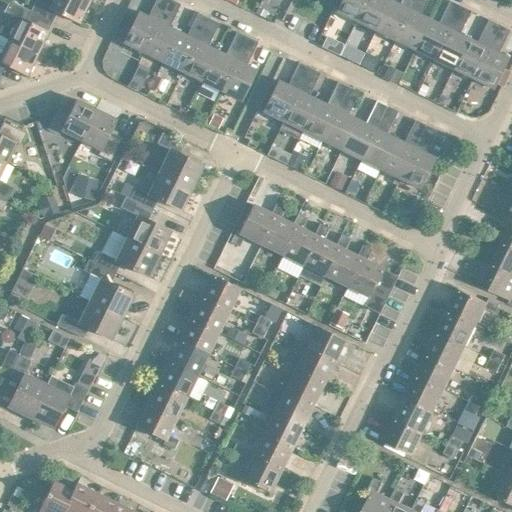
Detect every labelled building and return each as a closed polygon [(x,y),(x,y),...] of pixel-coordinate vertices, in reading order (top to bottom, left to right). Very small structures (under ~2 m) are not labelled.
[(19,19),(9,39),(39,53),(50,31),(27,20),(32,11),(31,11),(32,11),(10,0),(5,12),(19,19)] [(38,0),(36,0),(32,11),(31,11),(32,11),(53,22),(58,12),(80,23),(91,1),(88,0),(54,0),(52,6),(38,0)] [(124,42),(144,52),(169,0),(156,0),(149,16),(139,11),(124,42)] [(169,0),(144,52),(164,62),(179,31),(170,27),(181,4),(173,0),(169,0)] [(342,0),(337,11),(357,21),(367,0),(342,0)] [(367,0),(357,21),(377,31),(391,0),(367,0)] [(391,0),(377,31),(396,40),(415,0),(402,0),(400,4),(392,0),(391,0)] [(415,0),(396,40),(415,50),(431,19),(422,14),(428,0),(415,0)] [(415,50),(435,59),(461,5),(450,0),(439,23),(431,19),(415,50)] [(435,59),(454,69),(469,38),(461,33),(472,11),(461,5),(435,59)] [(259,6),(255,13),(265,18),(269,11),(259,6)] [(164,62),(183,71),(210,18),(199,12),(188,35),(179,31),(164,62)] [(183,71),(202,81),(218,50),(209,46),(220,23),(210,18),(183,71)] [(454,69),(473,78),(500,24),(489,19),(478,42),(469,38),(454,69)] [(500,24),(473,78),(494,88),(496,83),(504,68),(504,67),(509,57),(499,52),(510,30),(500,24)] [(202,81),(222,90),(248,37),(238,31),(226,54),(218,50),(202,81)] [(248,37),(222,90),(242,100),(257,69),(248,65),(259,42),(248,37)] [(39,53),(9,39),(0,57),(0,75),(6,64),(28,75),(39,53)] [(359,49),(353,61),(360,65),(366,53),(359,49)] [(264,111),(284,121),(310,68),(300,62),(288,85),(279,80),(264,111)] [(389,65),(384,76),(398,83),(403,72),(389,65)] [(504,68),(496,83),(502,86),(510,70),(504,67),(504,68)] [(284,121),(303,131),(319,100),(310,96),(321,73),(310,68),(284,121)] [(135,74),(129,85),(140,90),(145,79),(135,74)] [(303,131),(323,140),(349,87),(338,81),(327,104),(319,100),(303,131)] [(423,84),(418,93),(425,97),(429,87),(423,84)] [(323,140),(342,150),(357,119),(349,115),(360,92),(349,87),(323,140)] [(442,96),(439,102),(446,106),(448,102),(446,97),(442,96)] [(62,131),(82,140),(97,109),(77,99),(71,112),(59,106),(48,129),(60,135),(62,131)] [(342,150),(361,159),(388,106),(377,100),(366,123),(357,119),(342,150)] [(361,159),(381,169),(396,138),(387,133),(398,111),(388,106),(361,159)] [(97,109),(82,140),(101,150),(99,154),(111,160),(123,138),(111,132),(117,119),(97,109)] [(212,114),(206,125),(210,127),(216,129),(216,130),(221,119),(212,114)] [(381,169),(400,178),(427,124),(416,119),(405,142),(396,138),(381,169)] [(0,158),(7,162),(16,143),(21,145),(27,132),(4,121),(0,129),(0,158)] [(427,124),(400,178),(420,188),(436,157),(426,152),(437,130),(427,124)] [(171,149),(160,172),(192,187),(203,165),(181,154),(186,144),(163,133),(158,143),(171,149)] [(291,154),(286,164),(301,171),(308,157),(294,149),(291,154)] [(0,197),(8,202),(14,190),(0,182),(0,175),(7,162),(0,158),(0,197)] [(127,196),(126,197),(153,210),(158,199),(181,210),(192,187),(160,172),(149,194),(136,187),(131,198),(127,196)] [(335,174),(330,184),(341,189),(346,180),(335,174)] [(352,179),(348,189),(355,193),(360,183),(352,179)] [(78,181),(75,195),(94,199),(97,185),(78,181)] [(54,194),(41,198),(47,216),(60,212),(54,194)] [(511,196),(503,215),(511,220),(511,196)] [(138,215),(127,238),(160,254),(171,231),(148,220),(153,210),(126,197),(121,207),(138,215)] [(262,244),(283,254),(297,225),(293,223),(281,217),(286,207),(277,202),(272,213),(276,215),(262,244)] [(245,236),(262,244),(276,215),(272,213),(254,204),(240,232),(236,231),(231,242),(240,246),(245,236)] [(407,215),(405,220),(413,224),(418,214),(414,212),(407,215)] [(283,254),(305,265),(319,236),(315,234),(302,228),(308,217),(299,213),(293,223),(297,225),(283,254)] [(305,265),(326,276),(341,247),(336,245),(324,238),(329,228),(320,223),(315,234),(319,236),(305,265)] [(45,224),(39,234),(50,240),(56,229),(45,224)] [(511,224),(503,242),(511,246),(511,224)] [(326,276),(348,286),(362,257),(358,255),(345,249),(351,238),(342,234),(336,245),(341,247),(326,276)] [(89,259),(116,273),(121,262),(149,276),(160,254),(127,238),(117,260),(99,251),(94,261),(89,259)] [(511,246),(503,242),(493,264),(511,273),(511,246)] [(362,257),(348,286),(369,297),(365,306),(380,313),(398,276),(384,269),(384,268),(367,260),(372,249),(363,245),(358,255),(362,257)] [(101,278),(90,300),(123,317),(134,294),(111,283),(116,273),(89,259),(84,270),(101,278)] [(511,273),(493,264),(482,286),(510,300),(509,303),(511,304),(511,273)] [(212,274),(201,296),(230,310),(241,288),(212,274)] [(271,282),(265,293),(275,298),(281,287),(271,282)] [(459,288),(448,311),(477,325),(485,307),(496,313),(500,303),(489,298),(487,302),(459,288)] [(201,296),(190,317),(219,332),(230,310),(201,296)] [(123,317),(90,300),(80,322),(62,314),(57,324),(84,338),(89,328),(112,339),(123,317)] [(272,303),(265,317),(272,320),(277,322),(283,309),(272,303)] [(337,309),(331,322),(342,327),(348,314),(337,309)] [(448,311),(437,332),(466,346),(477,325),(448,311)] [(21,315),(14,328),(21,331),(17,338),(25,342),(35,322),(21,315)] [(261,315),(256,323),(267,329),(272,320),(265,317),(261,315)] [(190,317),(180,339),(209,353),(219,332),(190,317)] [(267,329),(256,323),(252,332),(263,338),(267,329)] [(293,347),(303,353),(306,348),(335,362),(346,339),(317,325),(308,344),(297,338),(293,346),(293,347)] [(230,326),(226,335),(244,344),(248,335),(230,326)] [(437,332),(427,354),(455,368),(466,346),(437,332)] [(65,335),(60,346),(65,348),(70,338),(65,335)] [(291,335),(287,343),(293,346),(297,338),(291,335)] [(70,338),(67,346),(78,351),(82,344),(70,338)] [(180,339),(169,361),(198,375),(209,353),(180,339)] [(27,342),(22,352),(31,357),(36,346),(27,342)] [(282,369),(293,374),(295,369),(324,383),(335,362),(306,348),(303,353),(297,365),(287,360),(282,369)] [(1,368),(0,369),(0,373),(9,377),(20,355),(10,350),(1,368)] [(495,350),(490,358),(501,364),(506,355),(495,350)] [(427,354),(416,375),(445,389),(455,368),(427,354)] [(9,406),(31,417),(47,385),(25,374),(31,361),(20,355),(9,377),(20,383),(9,406)] [(239,358),(235,366),(246,372),(250,363),(239,358)] [(501,364),(490,358),(486,367),(497,372),(501,364)] [(89,361),(83,372),(95,378),(101,367),(89,361)] [(169,361),(158,382),(187,396),(198,375),(169,361)] [(246,372),(235,366),(231,375),(242,381),(246,372)] [(271,390),(282,396),(285,391),(313,405),(324,383),(295,369),(293,374),(287,387),(276,381),(271,390)] [(246,372),(242,381),(246,383),(251,374),(246,372)] [(416,375),(405,397),(434,411),(445,389),(416,375)] [(47,385),(31,417),(54,428),(65,405),(78,411),(89,389),(76,383),(74,387),(52,376),(47,385)] [(158,382),(148,404),(177,418),(187,396),(158,382)] [(261,412),(271,417),(274,412),(303,426),(313,405),(285,391),(282,396),(276,408),(265,403),(261,412)] [(473,393),(469,401),(480,407),(485,398),(473,393)] [(405,397),(395,418),(424,432),(434,411),(405,397)] [(218,401),(214,409),(225,415),(229,406),(218,401)] [(480,407),(469,401),(465,410),(476,415),(480,407)] [(177,418),(148,404),(137,426),(165,440),(164,443),(175,449),(179,440),(169,434),(177,418)] [(245,404),(242,412),(249,415),(250,413),(253,408),(245,404)] [(229,406),(225,415),(230,417),(234,408),(229,406)] [(225,415),(214,409),(210,418),(221,424),(225,415)] [(465,410),(458,423),(475,431),(479,421),(481,418),(476,415),(465,410)] [(250,433),(261,439),(263,434),(292,448),(303,426),(274,412),(271,417),(265,430),(255,424),(250,433)] [(424,432),(395,418),(384,440),(413,455),(424,432)] [(244,446),(240,455),(250,460),(253,455),(282,469),(292,448),(263,434),(261,439),(255,451),(244,446)] [(452,436),(448,444),(459,450),(463,441),(452,436)] [(459,450),(448,444),(444,453),(455,459),(459,450)] [(253,455),(250,460),(244,473),(233,467),(229,476),(240,482),(242,478),(271,492),(282,469),(253,455)] [(511,475),(510,475),(499,497),(511,503),(511,475)] [(219,477),(211,492),(223,498),(230,482),(219,477)] [(362,511),(390,511),(395,501),(390,499),(378,493),(383,482),(374,478),(369,489),(373,491),(362,511)] [(63,511),(74,491),(73,490),(54,481),(38,511),(63,511)] [(63,511),(87,511),(97,493),(77,482),(73,490),(74,491),(63,511)] [(390,511),(416,511),(417,511),(412,510),(399,503),(405,493),(396,488),(390,499),(395,501),(390,511)] [(87,511),(111,511),(117,502),(97,493),(87,511)] [(446,496),(439,510),(443,511),(447,511),(454,499),(446,496)] [(416,511),(421,511),(426,503),(417,499),(412,510),(417,511),(416,511)] [(111,511),(135,511),(136,511),(117,502),(111,511)]
